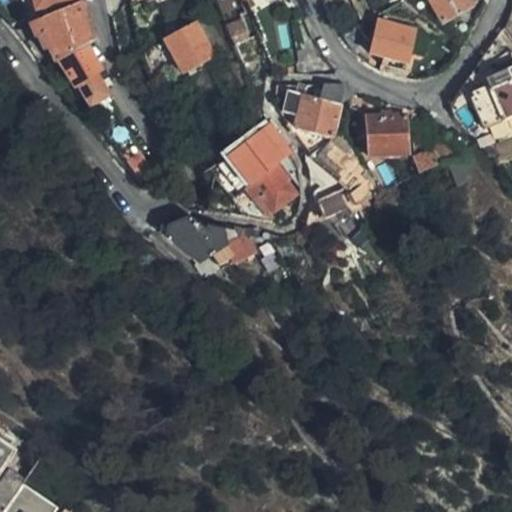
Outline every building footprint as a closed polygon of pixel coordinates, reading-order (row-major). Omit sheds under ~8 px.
[(66,0),(31,0),(33,9),(66,0)] [(469,0),(428,0),(441,22),(472,4),(469,0)] [(83,4),(79,2),(30,23),(38,41),(43,39),(55,64),(58,62),(85,45),(90,42),(83,4)] [(403,72),(412,29),(375,21),(368,54),(381,58),(380,67),(403,72)] [(210,56),(192,24),(163,40),(179,72),(210,56)] [(453,101),(452,114),(467,101),(481,130),(511,115),(511,52),(500,35),(453,101)] [(85,45),(58,62),(73,85),(76,83),(89,103),(105,94),(90,68),(97,64),(85,45)] [(339,108),(351,95),(341,84),(323,83),(319,99),(284,91),(278,114),(279,115),(298,121),(296,131),(327,138),(335,107),(339,108)] [(406,154),(403,114),(363,117),(366,156),(406,154)] [(268,122),(208,169),(233,199),(291,154),(268,122)] [(340,191),(365,168),(341,130),(303,156),(340,191)] [(447,163),(465,156),(447,136),(434,147),(447,163)] [(434,168),(447,163),(434,147),(417,160),(426,171),(434,168)] [(154,172),(140,149),(124,163),(141,183),(154,172)] [(289,176),(298,187),(298,185),(298,183),(291,154),(233,199),(242,213),(256,202),(265,215),(294,194),(284,180),(289,176)] [(230,261),(250,252),(234,230),(203,226),(196,217),(166,228),(162,234),(194,261),(220,247),(230,261)] [(0,473),(14,454),(0,444),(0,473)]
